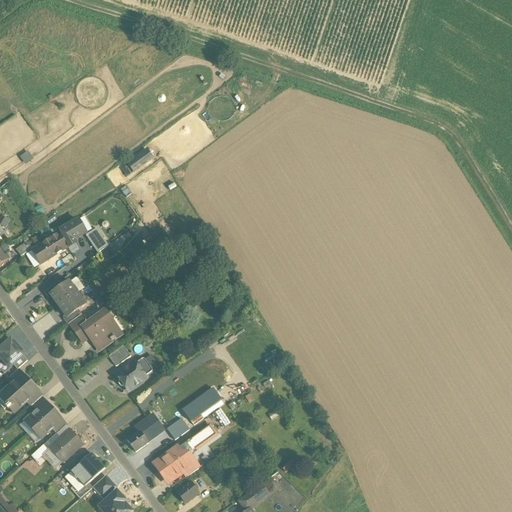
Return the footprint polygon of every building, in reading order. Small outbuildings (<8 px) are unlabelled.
[(25,164),(33,159),(28,152),(20,156),(25,164)] [(127,165),(132,172),(151,159),(146,152),(127,165)] [(85,234),(78,221),(65,229),(73,241),(85,234)] [(73,241),(65,229),(59,233),(60,234),(68,248),(71,253),(78,250),(73,241)] [(108,248),(97,230),(87,237),(98,255),(108,248)] [(68,248),(60,234),(54,238),(58,243),(63,251),(68,248)] [(54,238),(33,251),(41,264),(57,254),(52,247),(58,243),(54,238)] [(112,253),(126,246),(121,238),(108,246),(112,253)] [(58,243),(52,247),(57,254),(63,251),(58,243)] [(0,250),(0,266),(7,261),(10,259),(7,255),(4,257),(0,250)] [(78,277),(70,281),(76,292),(84,288),(78,277)] [(59,282),(44,293),(48,299),(51,297),(50,296),(63,287),(59,282)] [(63,287),(50,296),(51,297),(59,307),(77,294),(72,288),(73,286),(72,286),(70,283),(70,282),(68,282),(64,285),(64,286),(63,287)] [(77,294),(59,307),(66,317),(67,319),(78,310),(80,309),(81,309),(86,306),(86,305),(83,300),(82,300),(77,294)] [(78,310),(67,319),(66,317),(63,319),(67,326),(69,324),(80,316),(82,315),(78,310)] [(86,326),(83,328),(83,329),(91,340),(99,351),(121,335),(105,313),(86,326)] [(80,316),(69,324),(76,334),(83,329),(83,328),(86,326),(80,316)] [(91,340),(83,329),(76,334),(83,345),(91,340)] [(5,337),(0,340),(0,350),(9,342),(5,337)] [(25,355),(11,340),(9,342),(0,350),(0,358),(9,369),(13,365),(23,356),(25,355)] [(123,347),(109,357),(109,358),(115,367),(116,367),(116,368),(131,358),(123,347)] [(145,359),(151,369),(158,365),(152,355),(145,359)] [(18,371),(28,362),(23,356),(13,365),(18,371)] [(144,361),(142,361),(136,365),(138,368),(139,367),(141,367),(142,368),(143,368),(143,369),(144,369),(144,370),(144,371),(143,373),(142,374),(145,377),(151,373),(151,370),(144,361)] [(131,364),(119,373),(118,374),(117,375),(117,377),(118,377),(120,381),(119,382),(118,383),(119,385),(119,386),(120,387),(122,387),(123,387),(125,387),(127,390),(128,391),(130,391),(131,391),(144,382),(145,381),(145,379),(145,378),(145,377),(142,374),(143,373),(144,371),(144,370),(144,369),(143,369),(143,368),(142,368),(141,367),(139,367),(138,368),(136,365),(135,364),(134,363),(133,363),(131,364)] [(18,371),(7,381),(11,385),(20,377),(20,378),(22,376),(18,371)] [(22,376),(20,378),(20,377),(11,385),(2,394),(11,404),(7,408),(6,409),(8,411),(10,409),(15,414),(27,403),(36,395),(38,393),(22,376)] [(182,411),(190,422),(221,400),(213,389),(182,411)] [(38,393),(36,395),(27,403),(31,408),(32,407),(41,399),(42,398),(38,393)] [(11,404),(2,394),(0,395),(0,399),(7,408),(11,404)] [(59,422),(45,406),(46,404),(41,399),(32,407),(36,411),(25,422),(41,440),(53,430),(57,434),(66,426),(61,420),(59,422)] [(139,432),(146,441),(163,430),(158,423),(153,426),(149,420),(136,428),(139,432)] [(167,430),(175,442),(189,431),(181,420),(167,430)] [(210,426),(186,443),(186,444),(193,453),(193,452),(216,436),(210,426)] [(70,430),(49,449),(63,464),(84,446),(70,430)] [(139,432),(127,441),(136,453),(148,444),(146,441),(139,432)] [(179,449),(156,465),(167,481),(172,478),(173,479),(181,473),(194,464),(189,457),(194,453),(193,452),(193,453),(186,444),(179,449)] [(44,447),(32,457),(36,463),(48,452),(44,447)] [(92,455),(71,473),(84,488),(89,484),(105,470),(92,455)] [(288,458),(280,467),(286,474),(295,465),(288,458)] [(194,464),(181,473),(186,479),(199,470),(194,464)] [(84,488),(71,473),(65,478),(74,488),(71,490),(76,495),(84,488)] [(105,478),(93,489),(102,499),(112,490),(115,488),(105,478)] [(84,488),(76,495),(80,500),(93,489),(89,484),(84,488)] [(190,484),(177,494),(185,505),(199,494),(190,484)] [(0,503),(8,511),(18,511),(19,511),(11,504),(9,505),(0,495),(0,494),(4,490),(0,486),(0,503)] [(102,499),(106,503),(100,509),(102,511),(130,511),(125,506),(124,507),(121,504),(124,501),(116,493),(115,494),(112,490),(102,499)] [(248,494),(237,502),(241,508),(252,500),(248,494)]
